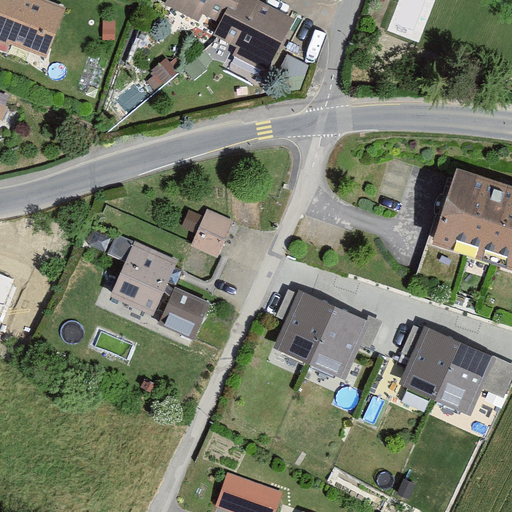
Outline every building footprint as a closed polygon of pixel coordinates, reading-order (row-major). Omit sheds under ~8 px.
[(66,6),(48,0),(0,0),(0,38),(47,56),(66,6)] [(163,0),(162,2),(215,29),(227,0),(163,0)] [(296,10),(273,0),(227,0),(215,29),(239,40),(233,54),(269,70),(296,10)] [(511,183),(456,165),(432,238),(467,250),(496,259),(511,264),(511,183)] [(234,218),(209,207),(192,245),(217,256),(234,218)] [(178,258),(135,239),(111,293),(154,312),(178,258)] [(211,300),(175,285),(159,322),(194,338),(211,300)] [(346,378),(372,318),(300,287),(274,348),(346,378)] [(511,376),(511,361),(426,322),(399,381),(470,414),(483,387),(503,396),(511,376)] [(275,511),(283,491),(228,471),(216,504),(238,511),(275,511)] [(397,492),(409,497),(416,481),(403,476),(397,492)]
